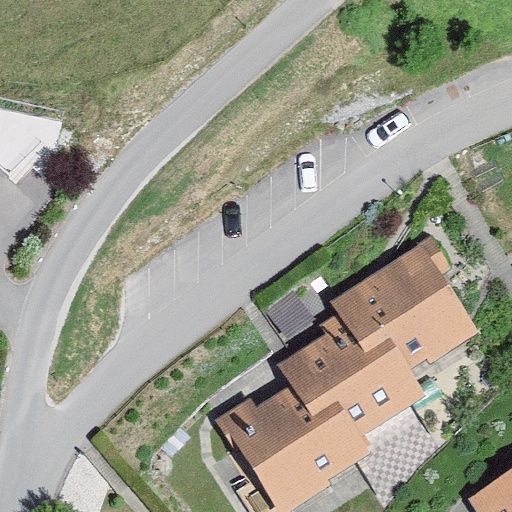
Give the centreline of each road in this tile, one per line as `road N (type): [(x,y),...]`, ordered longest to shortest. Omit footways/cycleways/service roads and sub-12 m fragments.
road 1 (residential): [(511,103),(345,193),(226,279),(148,348),(13,497)]
road 2 (residential): [(13,497),(33,339),(84,230),(177,121),(318,0)]
